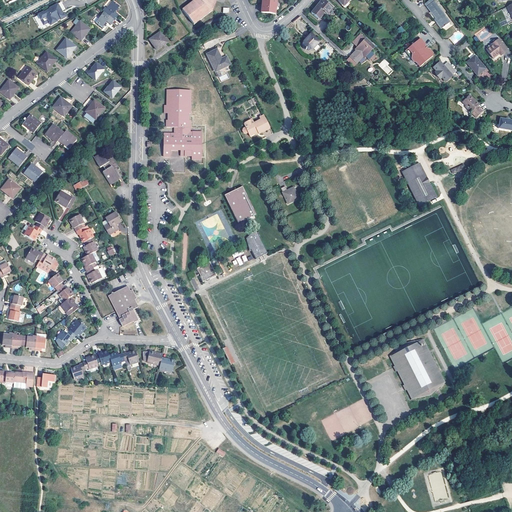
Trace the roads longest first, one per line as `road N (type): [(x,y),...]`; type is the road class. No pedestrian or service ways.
road 1 (tertiary): [(137,26),(134,230),(146,275)]
road 2 (tertiary): [(205,390),(239,440),(344,510)]
road 3 (residential): [(261,30),(287,119),(271,144)]
